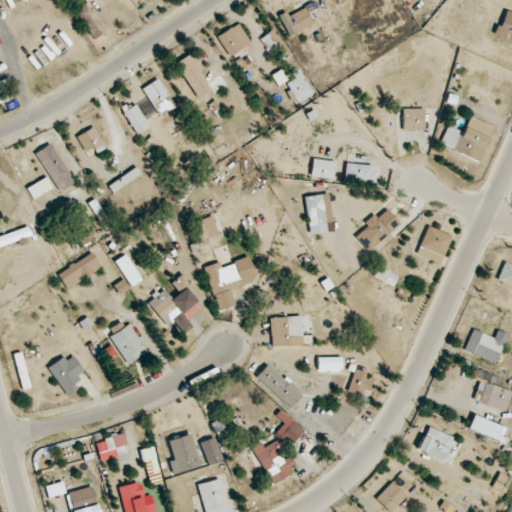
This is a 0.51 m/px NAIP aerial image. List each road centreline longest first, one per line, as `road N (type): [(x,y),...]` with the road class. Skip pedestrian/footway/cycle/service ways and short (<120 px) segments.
road 1 (residential): [(301,511),(344,480),(390,425),(511,163)]
road 2 (residential): [(0,135),(83,92),(217,0)]
road 3 (residential): [(7,438),(122,408),(224,349)]
